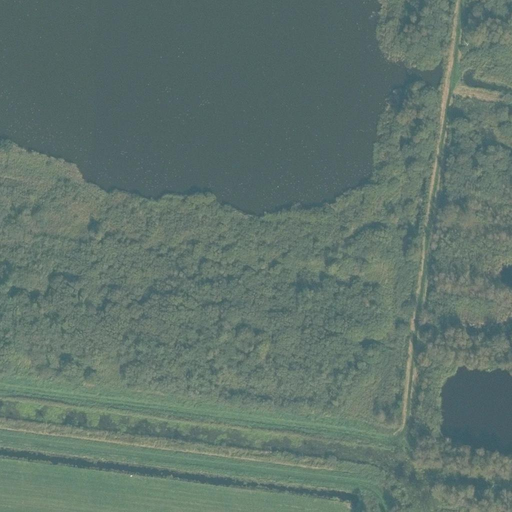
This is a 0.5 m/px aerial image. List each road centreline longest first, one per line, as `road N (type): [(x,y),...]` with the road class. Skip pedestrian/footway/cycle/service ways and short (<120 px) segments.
road 1 (track): [(460,0),(402,433),(0,384)]
road 2 (track): [(0,433),(349,476),(384,498),(382,511)]
